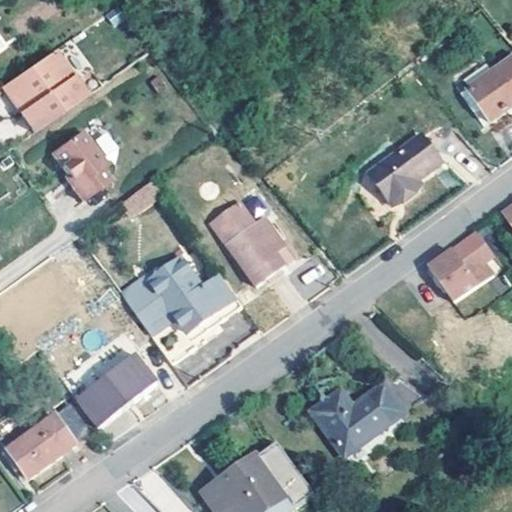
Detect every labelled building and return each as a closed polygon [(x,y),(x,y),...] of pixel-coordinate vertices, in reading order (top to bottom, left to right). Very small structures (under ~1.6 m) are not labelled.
[(50,51),(1,84),(12,100),(19,100),(21,103),(23,107),(16,112),(31,133),(82,97),(50,51)] [(511,115),(511,65),(473,93),(495,127),(511,115)] [(1,84),(0,85),(0,89),(16,112),(23,107),(21,103),(19,100),(12,100),(1,84)] [(79,132),(48,153),(65,177),(69,183),(67,185),(79,202),(107,183),(99,171),(104,167),(79,132)] [(448,172),(428,144),(376,182),(400,215),(419,200),(415,195),(425,188),(448,172)] [(163,194),(152,178),(139,188),(150,204),(163,194)] [(428,194),(425,188),(415,195),(419,200),(428,194)] [(255,222),(241,201),(212,222),(256,284),(294,257),(265,215),(255,222)] [(457,309),(496,280),(487,268),(496,261),(479,236),(454,254),(457,258),(448,263),(445,260),(430,271),(457,309)] [(70,280),(90,265),(71,238),(50,253),(70,280)] [(454,254),(445,260),(448,263),(457,258),(454,254)] [(203,287),(183,258),(153,280),(147,272),(122,291),(177,367),(198,351),(192,343),(244,306),(242,303),(233,292),(221,275),(203,287)] [(248,281),(233,292),(242,303),(257,293),(248,281)] [(145,365),(135,352),(76,397),(98,426),(148,388),(136,372),(145,365)] [(431,398),(405,379),(388,387),(407,414),(431,398)] [(357,407),(345,389),(315,409),(347,456),(407,414),(388,387),(357,407)] [(92,433),(70,403),(7,447),(29,477),(92,433)] [(208,497),(217,511),(262,511),(288,494),(297,507),(316,494),(279,443),(228,476),(231,481),(208,497)] [(288,494),(262,511),(289,511),(297,507),(288,494)]
